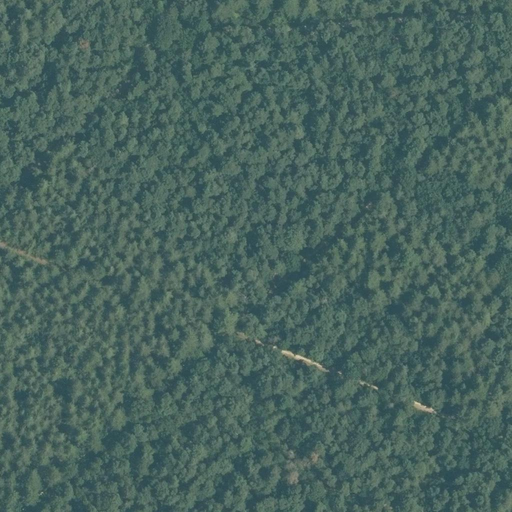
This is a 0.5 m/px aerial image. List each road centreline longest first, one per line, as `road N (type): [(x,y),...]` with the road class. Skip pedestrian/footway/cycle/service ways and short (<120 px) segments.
road 1 (track): [(511,3),(171,25)]
road 2 (track): [(17,511),(228,324)]
road 3 (track): [(228,324),(0,232)]
road 4 (track): [(171,25),(0,183)]
road 5 (track): [(511,437),(338,366)]
